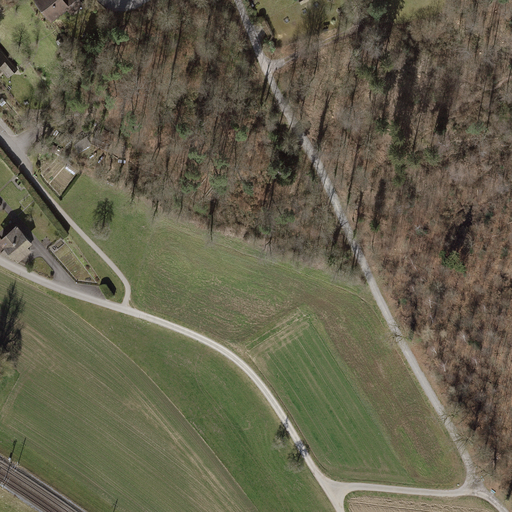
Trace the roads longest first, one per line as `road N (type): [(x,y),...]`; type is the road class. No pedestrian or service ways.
road 1 (track): [(26,164),(123,277),(123,308),(216,345),(247,368),(329,492)]
road 2 (track): [(267,72),(380,303),(484,484)]
road 3 (track): [(484,484),(452,492),(329,492)]
road 4 (residential): [(0,259),(123,308)]
